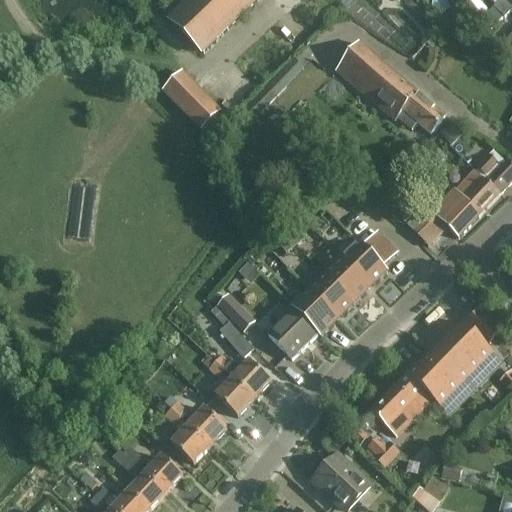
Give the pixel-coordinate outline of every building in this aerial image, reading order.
[(203,55),(259,0),(189,0),(169,20),(203,55)] [(511,13),(511,0),(503,0),(499,4),(481,21),(491,32),(504,19),(505,20),(511,13)] [(460,44),(468,36),(461,30),(454,38),(460,44)] [(460,44),(470,54),(478,45),(468,36),(460,44)] [(511,36),(503,47),(511,54),(511,36)] [(412,133),(418,126),(431,136),(445,119),(360,47),(337,74),(395,123),(397,121),(412,133)] [(201,132),(221,113),(184,75),(164,94),(201,132)] [(276,79),(268,87),(272,90),(279,97),(286,89),(276,79)] [(255,121),(279,97),(272,90),(268,87),(245,111),(255,121)] [(458,132),(446,145),(452,150),(465,136),(458,132)] [(476,173),(500,197),(511,184),(511,167),(507,163),(505,165),(493,154),(478,170),(479,170),(476,173)] [(459,240),(500,197),(476,173),(461,189),(469,196),(464,200),(455,192),(432,215),(459,240)] [(401,209),(413,197),(399,184),(387,196),(401,209)] [(423,225),(414,235),(431,250),(440,241),(423,225)] [(371,291),(387,275),(382,270),(397,255),(374,231),(359,246),(353,241),(337,257),(371,291)] [(300,236),(292,243),(297,250),(306,243),(300,236)] [(292,243),(280,252),(286,259),(297,250),(292,243)] [(253,256),(247,263),(253,269),(259,262),(253,256)] [(355,307),(371,291),(337,257),(321,273),(355,307)] [(321,273),(305,289),(339,323),(355,307),(321,273)] [(322,340),(339,323),(305,289),(288,305),(322,340)] [(228,298),(225,301),(217,310),(244,341),(252,333),(257,329),(228,298)] [(288,305),(295,313),(288,320),(284,315),(276,322),(281,327),(268,339),(292,363),(319,337),(322,340),(288,305)] [(243,361),(254,352),(244,341),(217,310),(212,315),(225,330),(220,334),(243,361)] [(434,311),(426,317),(436,331),(444,325),(434,311)] [(476,313),(467,322),(487,342),(496,333),(476,313)] [(495,357),(483,344),(464,325),(411,379),(409,377),(371,415),(390,433),(404,420),(401,417),(412,406),(415,408),(427,396),(442,411),(495,357)] [(215,365),(224,373),(232,381),(255,402),(271,384),(249,364),(241,372),(232,365),(230,367),(222,358),(215,365)] [(209,359),(203,366),(209,371),(215,365),(209,359)] [(218,380),(224,373),(215,365),(209,371),(218,380)] [(511,373),(510,372),(501,382),(510,390),(511,388),(511,373)] [(238,420),(255,402),(232,381),(215,398),(238,420)] [(177,405),(170,399),(164,406),(171,412),(177,406),(177,405)] [(171,412),(164,406),(162,404),(156,410),(165,419),(171,412)] [(181,421),(187,415),(177,405),(177,406),(171,412),(181,421)] [(188,428),(211,449),(227,432),(204,410),(188,428)] [(175,428),(181,421),(171,412),(165,419),(175,428)] [(194,467),(211,449),(188,428),(172,446),(194,467)] [(358,431),(350,439),(359,448),(367,440),(358,431)] [(230,436),(217,447),(231,463),(244,452),(230,436)] [(377,439),(366,450),(374,458),(373,460),(384,470),(400,454),(389,443),(385,447),(377,439)] [(130,462),(140,471),(146,464),(137,455),(130,462)] [(343,511),(368,486),(339,458),(314,484),(343,511)] [(146,477),(166,497),(183,479),(162,459),(146,477)] [(146,477),(140,471),(130,462),(123,470),(139,484),(129,494),(148,511),(152,511),(166,497),(146,477)] [(463,471),(445,467),(442,480),(460,484),(463,471)] [(420,491),(413,501),(424,511),(435,511),(440,505),(449,492),(433,480),(424,493),(420,491)] [(148,511),(129,494),(120,505),(104,490),(97,498),(107,506),(112,511),(148,511)] [(509,511),(511,506),(511,500),(503,497),(497,511),(509,511)] [(98,511),(101,511),(107,506),(97,498),(91,505),(98,511)]
